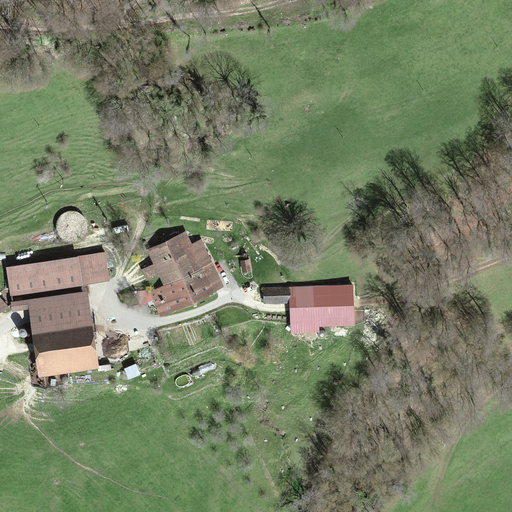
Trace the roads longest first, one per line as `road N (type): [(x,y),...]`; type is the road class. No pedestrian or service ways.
road 1 (track): [(0,37),(207,20),(285,0)]
road 2 (track): [(511,257),(364,305),(281,309),(236,293)]
road 3 (track): [(107,299),(114,314),(139,323),(236,293)]
road 4 (track): [(434,500),(466,419),(511,385)]
